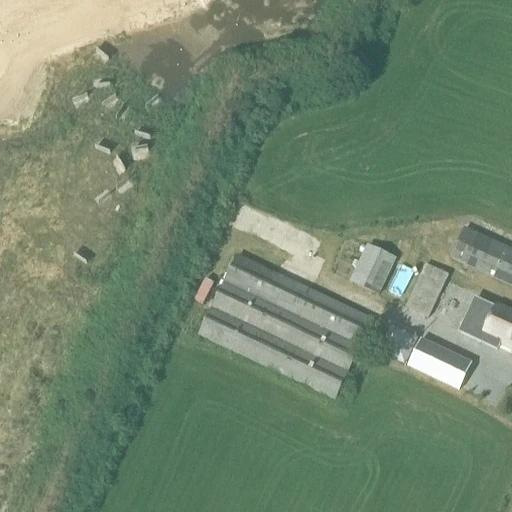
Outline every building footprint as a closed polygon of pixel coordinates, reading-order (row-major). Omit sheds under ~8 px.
[(511,250),(465,229),(450,259),(511,287),(511,250)] [(350,284),(380,297),(397,260),(367,246),(350,284)] [(198,337),(336,402),(373,322),(237,256),(198,337)] [(406,309),(429,320),(450,277),(426,266),(406,309)] [(476,300),(460,333),(482,343),(484,338),(511,350),(511,315),(497,308),(496,310),(476,300)] [(378,355),(405,367),(417,341),(391,327),(378,355)] [(460,392),(472,366),(421,342),(409,368),(460,392)]
